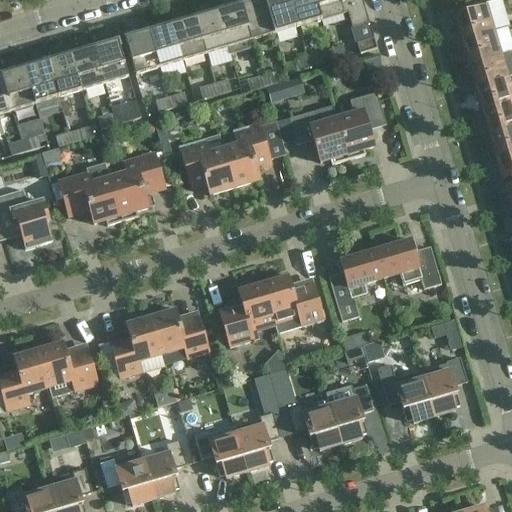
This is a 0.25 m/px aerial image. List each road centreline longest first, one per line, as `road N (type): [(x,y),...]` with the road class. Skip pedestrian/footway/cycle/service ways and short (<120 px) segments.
road 1 (residential): [(0,309),(440,180)]
road 2 (residential): [(440,180),(511,422)]
road 3 (residential): [(294,511),(511,448)]
road 4 (residential): [(387,0),(440,180)]
